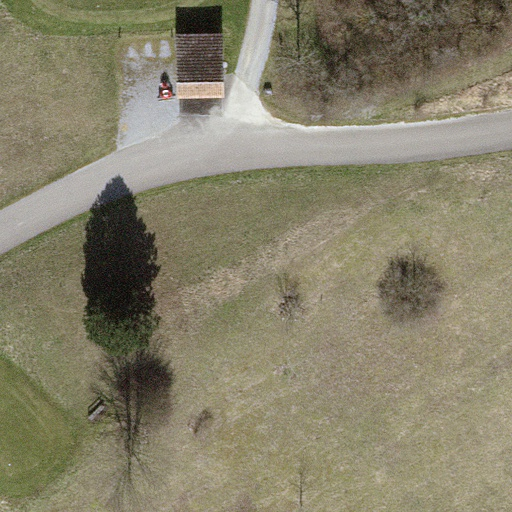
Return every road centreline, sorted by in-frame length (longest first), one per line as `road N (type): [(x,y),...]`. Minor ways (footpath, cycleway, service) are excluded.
road 1 (unclassified): [(0,246),(128,180),(244,144),(367,151),(511,127)]
road 2 (track): [(275,0),(244,144)]
